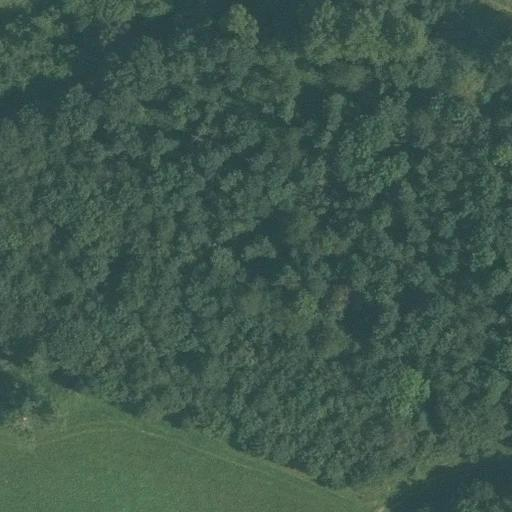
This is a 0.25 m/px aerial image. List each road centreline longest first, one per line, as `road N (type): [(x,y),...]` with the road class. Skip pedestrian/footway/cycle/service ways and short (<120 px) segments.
road 1 (track): [(0,365),(353,511)]
road 2 (track): [(385,511),(424,486),(511,463)]
